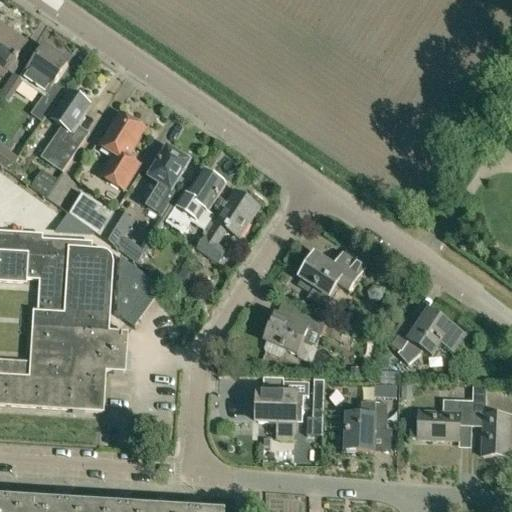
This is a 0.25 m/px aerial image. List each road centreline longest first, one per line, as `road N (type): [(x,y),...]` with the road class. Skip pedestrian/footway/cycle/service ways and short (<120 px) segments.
road 1 (unclassified): [(313,186),(43,0)]
road 2 (residential): [(190,475),(202,362),(313,186)]
road 3 (unclassified): [(511,323),(313,186)]
road 4 (residential): [(428,495),(190,475)]
road 5 (residential): [(0,462),(190,475)]
